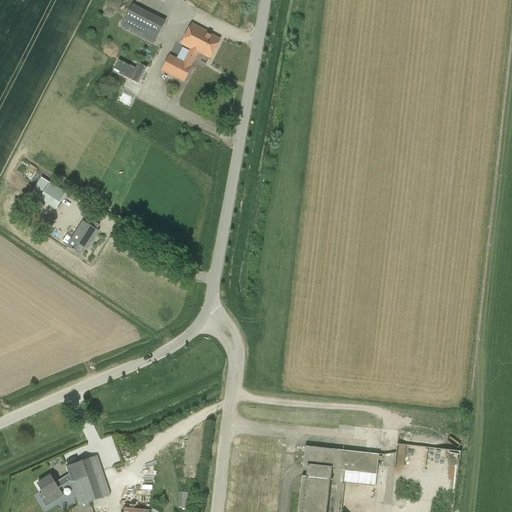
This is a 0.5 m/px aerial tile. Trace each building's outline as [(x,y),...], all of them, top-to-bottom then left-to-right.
[(120,27),(154,44),(166,21),(132,4),(120,27)] [(210,57),(219,40),(205,33),(206,32),(191,24),(182,43),(190,47),(183,61),(169,54),(161,70),(184,82),(192,67),(191,66),(198,52),(210,57)] [(32,191),(41,196),(39,198),(56,209),(66,193),(41,177),(40,178),(35,175),(31,182),(36,185),(32,191)] [(67,246),(80,255),(87,244),(89,245),(98,231),(96,230),(98,226),(98,224),(89,218),(87,219),(84,223),(83,222),(67,246)] [(375,486),(379,455),(305,447),(303,465),(345,470),(344,483),(375,486)] [(79,506),(109,496),(110,495),(110,493),(97,455),(65,466),(68,474),(55,483),(53,480),(55,478),(53,474),(37,484),(45,496),(70,481),(79,506)] [(326,511),(330,479),(306,477),(306,476),(301,476),(297,511),(326,511)]
